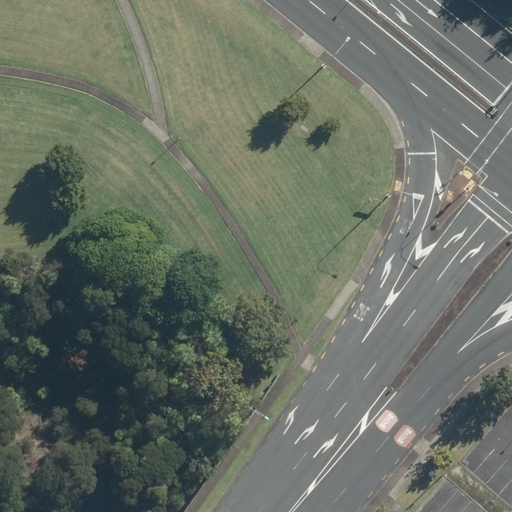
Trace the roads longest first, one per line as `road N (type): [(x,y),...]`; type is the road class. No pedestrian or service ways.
road 1 (primary): [(364,421),(381,283),(417,188),(419,96)]
road 2 (residential): [(364,421),(403,324),(511,183)]
road 3 (residential): [(511,264),(439,351),(364,421)]
road 4 (primary): [(511,334),(364,421)]
road 5 (primary): [(419,96),(300,0)]
road 6 (residential): [(364,421),(285,511)]
